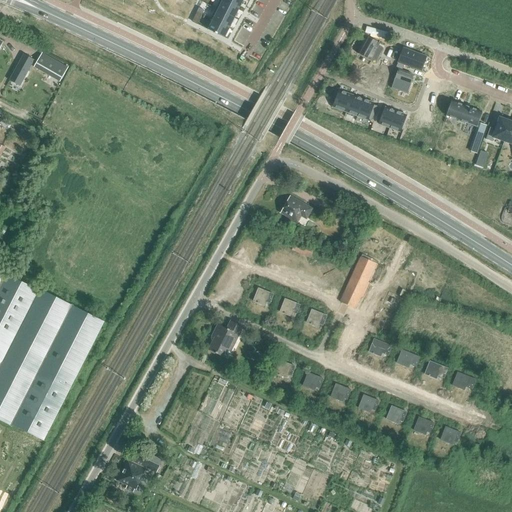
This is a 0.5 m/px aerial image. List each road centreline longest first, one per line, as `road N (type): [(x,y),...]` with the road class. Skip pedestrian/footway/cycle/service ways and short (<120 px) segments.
road 1 (tertiary): [(511,267),(301,139),(29,6)]
road 2 (unclassified): [(194,296),(268,167),(283,162),(511,288)]
road 3 (residential): [(461,420),(194,296)]
road 4 (unclassified): [(73,511),(194,296)]
